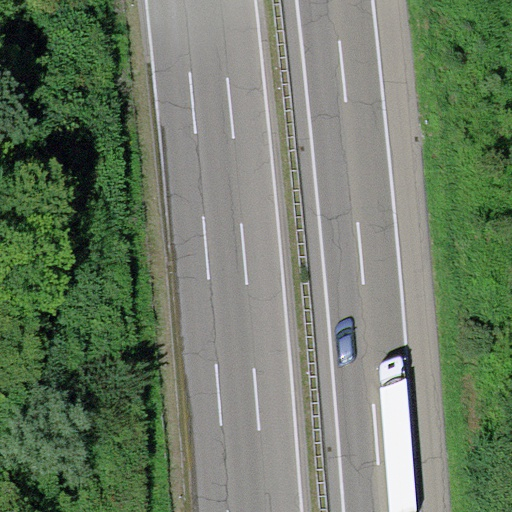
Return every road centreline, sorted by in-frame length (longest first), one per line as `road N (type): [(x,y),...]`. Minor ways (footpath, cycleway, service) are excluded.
road 1 (motorway): [(208,0),(257,511)]
road 2 (motorway): [(377,511),(334,0)]
